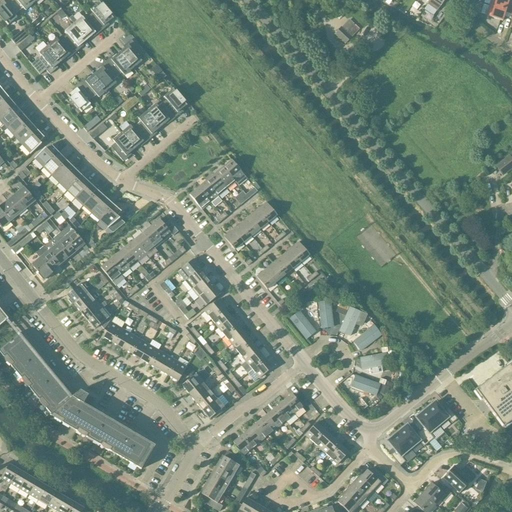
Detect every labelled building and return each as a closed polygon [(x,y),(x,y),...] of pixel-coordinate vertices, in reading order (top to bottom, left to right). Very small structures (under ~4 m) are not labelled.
[(14,15),(18,11),(8,0),(1,0),(0,1),(0,16),(8,25),(17,18),(14,15)] [(8,0),(18,11),(22,8),(25,11),(34,4),(30,0),(8,0)] [(437,12),(445,0),(430,0),(427,5),(437,12)] [(491,0),(489,5),(506,10),(505,13),(511,15),(511,12),(511,10),(506,8),(509,0),(491,0)] [(93,13),(88,17),(101,31),(109,25),(107,23),(113,19),(99,3),(90,10),(93,13)] [(502,21),(505,13),(506,10),(489,5),(486,16),(502,21)] [(61,10),(58,13),(63,19),(66,16),(61,10)] [(101,31),(88,17),(84,20),(82,17),(73,24),(87,41),(92,36),(93,38),(101,31)] [(334,35),(345,45),(359,31),(348,20),(334,35)] [(67,35),(63,38),(75,53),(83,46),(82,45),(87,41),(73,24),(64,32),(67,35)] [(24,29),(18,34),(22,39),(28,34),(24,29)] [(30,36),(24,41),(28,46),(34,41),(30,36)] [(75,53),(63,38),(59,42),(56,39),(47,46),(61,62),(66,58),(67,60),(75,53)] [(124,49),(119,53),(133,69),(142,62),(139,59),(143,55),(131,40),(123,47),(124,49)] [(61,62),(47,46),(39,53),(41,56),(31,65),(40,75),(45,70),(49,75),(58,68),(56,66),(61,62)] [(133,69),(119,53),(114,57),(113,55),(105,62),(118,77),(122,73),(124,76),(133,69)] [(118,77),(105,62),(97,69),(99,70),(94,75),(107,91),(116,83),(113,80),(118,77)] [(385,63),(367,79),(377,91),(393,78),(398,84),(408,75),(403,68),(395,75),(385,63)] [(413,89),(398,102),(409,114),(427,98),(417,87),(424,80),(419,74),(408,83),(413,89)] [(107,91),(94,75),(89,79),(87,77),(79,84),(92,99),(96,95),(98,98),(104,93),(107,91)] [(92,99),(79,84),(71,90),(73,92),(68,97),(81,113),(90,105),(88,102),(92,99)] [(0,105),(8,98),(2,90),(0,91),(0,105)] [(166,100),(162,104),(175,119),(183,112),(181,110),(186,106),(173,90),(164,97),(166,100)] [(0,119),(15,106),(8,98),(0,105),(0,119)] [(132,108),(128,103),(122,107),(127,112),(132,108)] [(175,119),(162,104),(158,107),(156,104),(147,112),(160,128),(165,124),(167,125),(175,119)] [(7,128),(23,115),(15,106),(0,119),(0,120),(4,125),(0,128),(0,129),(2,132),(7,128)] [(160,128),(147,112),(138,119),(141,122),(136,125),(149,140),(157,134),(155,132),(160,128)] [(448,113),(429,129),(440,141),(455,128),(460,134),(471,124),(465,118),(458,124),(448,113)] [(14,137),(30,123),(23,115),(7,128),(14,137)] [(96,117),(90,122),(94,126),(100,121),(96,117)] [(22,145),(37,131),(30,123),(14,137),(22,145)] [(103,124),(97,129),(101,134),(107,129),(103,124)] [(130,126),(121,133),(135,149),(140,145),(141,147),(149,140),(136,125),(132,129),(130,126)] [(44,138),(37,131),(22,145),(31,154),(41,144),(39,142),(44,138)] [(135,149),(121,133),(112,141),(115,144),(110,147),(123,162),(131,155),(130,153),(135,149)] [(464,148),(449,161),(460,173),(478,157),(468,146),(476,139),(470,133),(459,142),(464,148)] [(35,158),(44,168),(59,153),(51,146),(47,150),(45,148),(35,158)] [(4,151),(0,154),(5,160),(9,157),(4,151)] [(51,176),(66,161),(59,153),(44,168),(51,176)] [(511,169),(511,159),(509,155),(495,166),(503,176),(511,169)] [(59,183),(74,169),(66,161),(51,176),(59,183)] [(223,168),(235,183),(238,187),(247,180),(232,161),(223,168)] [(13,162),(9,165),(13,170),(17,167),(13,162)] [(223,168),(215,175),(227,190),(235,183),(223,168)] [(67,191),(81,176),(74,169),(59,183),(67,191)] [(17,175),(22,181),(26,178),(21,172),(17,175)] [(218,196),(227,190),(215,175),(206,182),(218,196)] [(75,199),(89,184),(81,176),(67,191),(75,199)] [(206,182),(198,188),(210,203),(218,196),(206,182)] [(15,195),(26,209),(35,202),(20,183),(20,184),(17,187),(20,190),(15,195)] [(83,206),(97,191),(89,184),(75,199),(83,206)] [(33,194),(37,191),(36,190),(32,185),(28,189),(33,194)] [(210,203),(198,188),(189,195),(201,210),(210,203)] [(41,196),(37,191),(33,194),(37,199),(41,196)] [(92,214),(105,198),(97,191),(83,206),(92,214)] [(15,195),(7,201),(18,215),(26,209),(15,195)] [(100,221),(113,205),(105,198),(92,214),(100,221)] [(7,201),(0,206),(0,210),(10,222),(18,215),(7,201)] [(42,205),(46,210),(50,207),(46,202),(42,205)] [(257,210),(268,223),(277,216),(266,203),(257,210)] [(113,205),(100,221),(113,233),(125,223),(120,219),(119,219),(117,217),(121,212),(113,205)] [(50,207),(46,210),(50,215),(54,212),(50,207)] [(68,207),(64,211),(64,212),(69,217),(68,218),(70,221),(76,214),(68,207)] [(0,210),(0,227),(1,229),(10,222),(0,210)] [(268,223),(257,210),(249,217),(260,230),(268,223)] [(56,221),(61,216),(60,215),(58,212),(53,217),(56,221)] [(60,215),(61,216),(65,221),(68,218),(69,217),(64,212),(60,215)] [(36,220),(39,224),(44,220),(41,216),(36,220)] [(260,230),(249,217),(241,224),(251,237),(260,230)] [(34,228),(39,224),(36,220),(31,224),(34,228)] [(169,221),(164,225),(159,220),(151,227),(163,242),(171,235),(172,236),(178,232),(169,221)] [(72,224),(76,230),(80,226),(76,221),(72,224)] [(46,222),(41,226),(44,230),(49,226),(46,222)] [(251,237),(241,224),(232,231),(243,243),(251,237)] [(44,230),(41,226),(36,231),(39,234),(44,230)] [(60,233),(76,252),(81,248),(84,251),(87,249),(88,250),(88,249),(69,226),(60,233)] [(80,226),(76,230),(80,235),(84,232),(80,226)] [(142,234),(155,249),(163,242),(151,227),(142,234)] [(24,229),(19,234),(22,238),(28,233),(24,229)] [(234,250),(243,243),(232,231),(224,238),(234,250)] [(60,233),(52,240),(56,245),(68,259),(76,252),(60,233)] [(22,238),(19,234),(13,238),(17,242),(22,238)] [(158,252),(155,249),(142,234),(134,241),(146,255),(149,259),(158,252)] [(87,235),(83,239),(90,247),(94,243),(87,235)] [(29,236),(24,240),(27,244),(33,240),(29,236)] [(27,244),(24,240),(18,245),(22,249),(27,244)] [(68,259),(56,245),(52,240),(44,247),(59,266),(68,259)] [(126,247),(138,262),(146,255),(134,241),(126,247)] [(290,250),(300,263),(309,256),(299,243),(290,250)] [(35,253),(39,259),(51,273),(51,272),(59,266),(44,247),(35,253)] [(138,262),(126,247),(117,254),(129,269),(138,262)] [(300,263),(290,250),(282,257),(292,269),(300,263)] [(129,269),(117,254),(109,261),(121,276),(129,269)] [(292,269),(282,257),(273,263),(284,276),(292,269)] [(51,273),(39,259),(31,265),(38,274),(37,275),(43,281),(52,274),(51,272),(51,273)] [(185,281),(200,269),(192,260),(178,272),(185,281)] [(121,276),(109,261),(100,268),(115,287),(124,280),(121,276)] [(275,283),(284,276),(273,263),(265,270),(275,283)] [(98,270),(94,265),(88,269),(91,273),(95,273),(98,270)] [(206,277),(200,269),(185,281),(191,289),(206,277)] [(267,290),(275,283),(265,270),(256,277),(267,290)] [(213,286),(206,277),(191,289),(198,298),(213,286)] [(101,282),(95,287),(99,290),(104,286),(101,282)] [(164,283),(160,286),(164,291),(168,288),(164,283)] [(67,296),(74,304),(89,292),(82,284),(67,296)] [(220,294),(213,286),(198,298),(205,306),(220,294)] [(81,313),(95,301),(89,292),(74,304),(81,313)] [(181,312),(185,309),(187,307),(180,299),(174,304),(181,312)] [(87,321),(102,309),(107,305),(104,302),(99,306),(95,301),(81,313),(87,321)] [(211,320),(224,310),(217,301),(204,312),(211,320)] [(338,308),(337,310),(339,310),(340,308),(347,311),(349,305),(340,302),(337,307),(338,308)] [(331,305),(319,307),(322,330),(333,329),(331,305)] [(102,309),(87,321),(94,330),(100,325),(104,322),(109,318),(102,309)] [(360,313),(350,309),(339,335),(350,339),(360,313)] [(231,318),(224,310),(211,320),(218,329),(231,318)] [(317,334),(300,312),(292,318),(309,340),(317,334)] [(218,329),(225,337),(238,326),(231,318),(218,329)] [(103,338),(113,343),(121,329),(111,323),(103,338)] [(238,326),(225,337),(231,345),(244,335),(238,326)] [(373,328),(353,344),(359,353),(379,337),(373,328)] [(121,329),(113,343),(122,349),(130,334),(121,329)] [(72,398),(19,333),(0,349),(0,353),(51,415),(50,416),(51,417),(141,470),(155,446),(89,407),(94,399),(80,391),(72,398)] [(131,354),(140,340),(130,334),(122,349),(131,354)] [(231,345),(238,354),(251,343),(244,335),(231,345)] [(140,360),(149,345),(140,340),(131,354),(140,360)] [(251,343),(238,354),(245,362),(258,351),(251,343)] [(150,365),(158,351),(149,345),(140,360),(150,365)] [(159,371),(168,356),(158,351),(150,365),(159,371)] [(265,360),(258,351),(245,362),(252,370),(265,360)] [(388,353),(385,353),(385,354),(388,366),(392,365),(392,362),(395,362),(393,351),(388,352),(388,353)] [(168,376),(177,362),(168,356),(159,371),(168,376)] [(385,356),(359,360),(361,371),(387,367),(385,356)] [(272,369),(265,360),(252,370),(259,379),(272,369)] [(177,362),(168,376),(178,382),(179,380),(183,374),(186,368),(177,362)] [(511,421),(511,366),(510,364),(475,391),(503,428),(511,421)] [(186,368),(183,374),(188,377),(190,378),(194,371),(187,367),(186,368)] [(183,374),(179,380),(182,383),(188,378),(188,377),(183,374)] [(189,394),(203,382),(196,374),(182,386),(189,394)] [(379,387),(355,377),(351,388),(375,397),(379,387)] [(189,394),(195,403),(210,391),(203,382),(189,394)] [(382,385),(379,393),(386,396),(389,388),(382,385)] [(217,399),(210,391),(195,403),(202,411),(217,399)] [(283,402),(294,415),(302,408),(292,395),(283,402)] [(224,407),(217,399),(202,411),(209,420),(214,415),(224,408),(224,407)] [(367,407),(361,399),(356,403),(362,410),(367,407)] [(294,415),(283,402),(275,409),(285,421),(294,415)] [(430,403),(424,408),(439,428),(448,420),(452,424),(457,420),(448,408),(443,412),(435,403),(431,405),(430,403)] [(224,408),(214,415),(216,418),(226,410),(224,407),(224,408)] [(419,415),(416,418),(424,428),(419,432),(428,443),(434,439),(430,435),(439,428),(424,408),(417,414),(419,415)] [(285,421),(275,409),(266,415),(277,428),(285,421)] [(258,422),(269,435),(277,428),(266,415),(258,422)] [(250,429),(260,442),(269,435),(258,422),(250,429)] [(313,443),(324,431),(316,423),(305,436),(313,443)] [(402,427),(395,432),(411,451),(420,444),(423,447),(428,443),(419,432),(414,435),(407,426),(403,429),(402,427)] [(241,436),(252,449),(260,442),(250,429),(241,436)] [(321,451),(332,438),(324,431),(313,443),(321,451)] [(391,439),(387,441),(395,451),(390,455),(400,467),(405,462),(402,458),(411,451),(395,432),(389,437),(391,439)] [(233,443),(243,456),(252,449),(241,436),(233,443)] [(329,458),(340,446),(332,438),(321,451),(329,458)] [(348,453),(340,446),(329,458),(337,465),(348,453)] [(219,460),(216,465),(235,476),(240,467),(239,466),(242,460),(227,451),(221,461),(219,460)] [(10,485),(19,468),(15,466),(14,468),(8,465),(0,479),(10,485)] [(215,472),(213,476),(229,486),(235,476),(216,465),(213,471),(215,472)] [(460,472),(453,467),(443,478),(460,494),(475,477),(464,467),(460,472)] [(24,471),(19,468),(10,485),(19,490),(27,476),(23,473),(24,471)] [(358,477),(374,492),(381,484),(383,486),(388,481),(376,471),(372,475),(367,471),(364,474),(362,473),(358,477)] [(32,479),(27,476),(19,490),(29,496),(38,479),(33,477),(32,479)] [(229,486),(213,476),(210,480),(208,479),(205,484),(224,495),(229,486)] [(374,492),(358,477),(353,482),(355,483),(352,487),(366,500),(374,492)] [(42,482),(38,479),(29,496),(38,501),(46,487),(41,484),(42,482)] [(479,480),(475,490),(483,493),(486,482),(479,480)] [(431,484),(422,494),(435,505),(440,500),(443,503),(451,494),(439,483),(435,487),(431,484)] [(218,504),(224,495),(205,484),(202,489),(204,491),(198,500),(218,511),(219,511),(222,506),(218,504)] [(47,506),(57,490),(52,488),(51,490),(46,487),(38,501),(47,506)] [(366,500),(352,487),(349,490),(347,488),(343,493),(359,508),(366,500)] [(57,511),(65,498),(60,495),(61,493),(57,490),(47,506),(57,511)] [(347,511),(355,511),(359,508),(343,493),(339,498),(341,499),(337,503),(347,511)] [(417,511),(429,511),(435,505),(422,494),(414,503),(420,509),(417,511)] [(56,511),(69,511),(75,501),(71,499),(70,501),(65,498),(57,511),(56,511)] [(250,511),(256,502),(251,499),(250,501),(246,499),(237,511),(250,511)] [(80,504),(75,501),(69,511),(82,511),(84,509),(79,506),(80,504)] [(262,505),(256,502),(250,511),(263,511),(264,510),(261,507),(262,505)]
